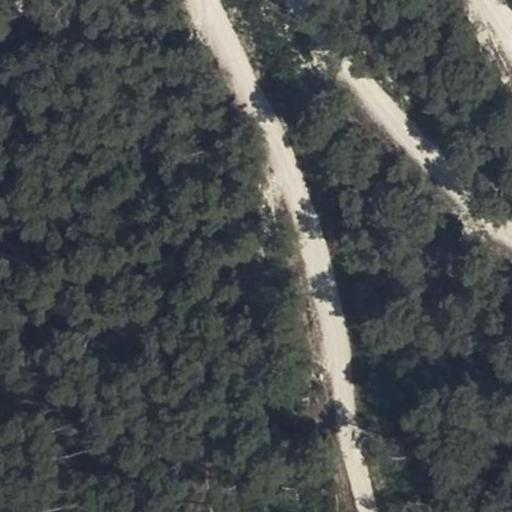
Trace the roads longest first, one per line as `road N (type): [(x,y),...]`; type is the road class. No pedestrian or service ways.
road 1 (track): [(206,0),(300,204),(340,350),(370,511)]
road 2 (track): [(511,230),(406,128),(302,0)]
